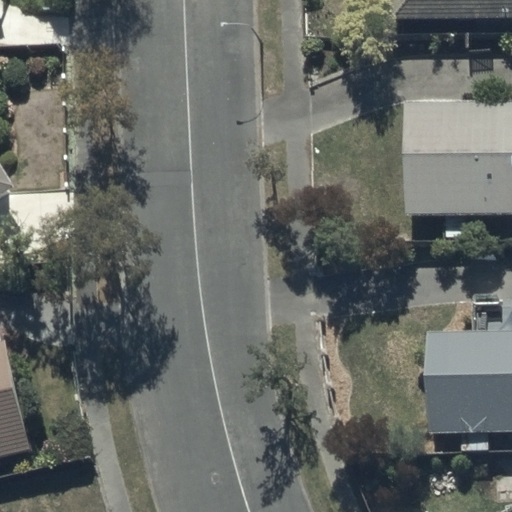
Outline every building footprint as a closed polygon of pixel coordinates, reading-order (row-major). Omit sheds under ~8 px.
[(511,0),(393,0),(394,35),(511,32),(511,0)] [(511,112),(406,116),(410,233),(450,231),(450,244),(471,243),(470,231),(511,229),(511,112)] [(0,212),(20,200),(0,167),(0,212)] [(0,467),(32,460),(2,343),(0,343),(0,467)] [(511,345),(430,346),(431,447),(466,447),(466,460),(493,459),(493,447),(511,446),(511,345)]
